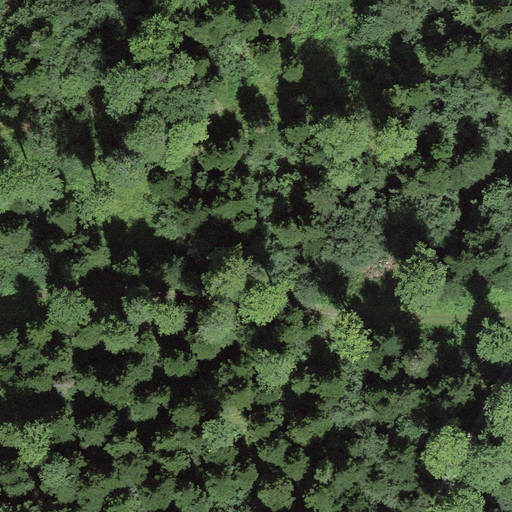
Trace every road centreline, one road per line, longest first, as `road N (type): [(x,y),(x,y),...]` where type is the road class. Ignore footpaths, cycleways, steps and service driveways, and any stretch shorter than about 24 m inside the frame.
road 1 (track): [(511,310),(365,314),(29,293),(0,299)]
road 2 (track): [(440,511),(511,370)]
